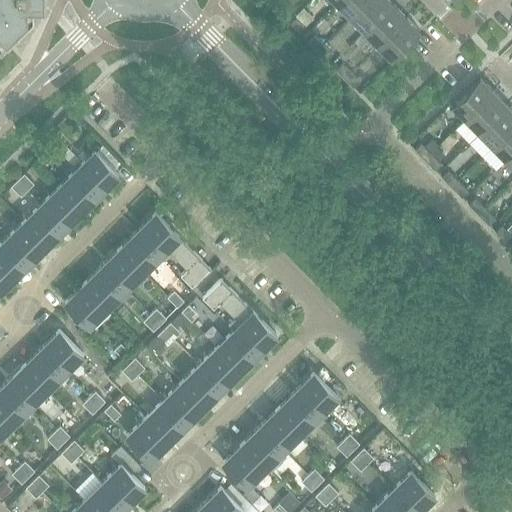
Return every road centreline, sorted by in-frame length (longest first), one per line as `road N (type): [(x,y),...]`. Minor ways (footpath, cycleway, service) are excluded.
road 1 (tertiary): [(511,349),(173,1)]
road 2 (residential): [(511,285),(491,250),(379,130),(390,101),(463,30)]
road 3 (residential): [(159,511),(204,466),(209,442),(326,317)]
road 4 (residential): [(170,158),(22,305),(19,323),(0,343)]
road 5 (residential): [(483,477),(326,317)]
road 6 (residential): [(326,317),(170,158)]
road 7 (residential): [(0,115),(116,2)]
